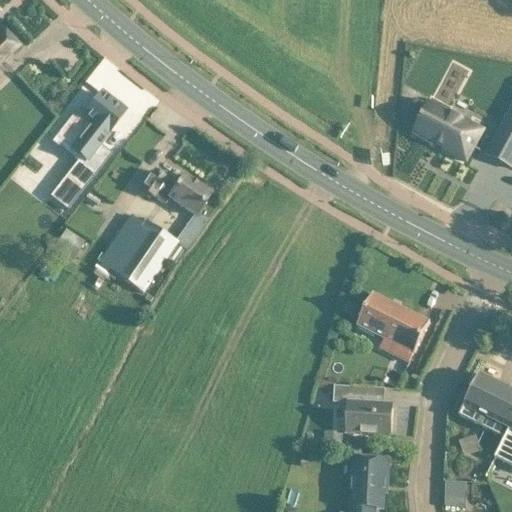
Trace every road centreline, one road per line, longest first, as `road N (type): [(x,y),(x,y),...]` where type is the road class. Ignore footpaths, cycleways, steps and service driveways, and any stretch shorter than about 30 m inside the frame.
road 1 (secondary): [(494,266),(336,182),(227,112),(86,0)]
road 2 (residential): [(427,511),(439,383),(494,266)]
